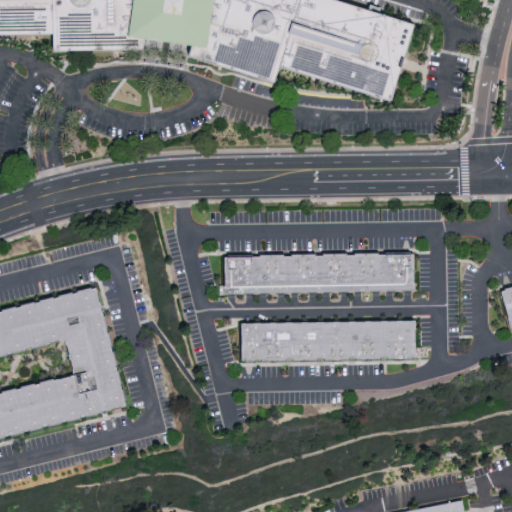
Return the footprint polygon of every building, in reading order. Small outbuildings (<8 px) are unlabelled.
[(334,0),(413,25),(398,66),(400,68),(389,101),(277,67),(272,83),(187,57),(191,47),(152,41),(142,40),(142,50),(52,52),(52,35),(0,35),(0,0),(334,0)] [(226,299),(227,262),(231,262),(416,260),(417,297),(226,299)] [(127,407),(0,439),(0,394),(73,375),(64,340),(0,355),(0,311),(94,287),(127,407)] [(511,330),(503,297),(511,294),(511,330)] [(243,368),(241,331),(417,327),(418,366),(243,368)] [(464,511),(387,511),(462,497),(464,511)]
